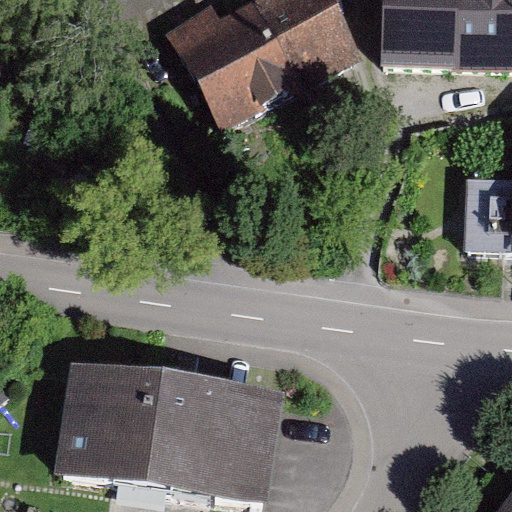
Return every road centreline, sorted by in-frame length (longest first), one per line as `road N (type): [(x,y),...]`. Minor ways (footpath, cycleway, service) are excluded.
road 1 (residential): [(0,283),(452,348)]
road 2 (residential): [(452,348),(422,460),(390,511)]
